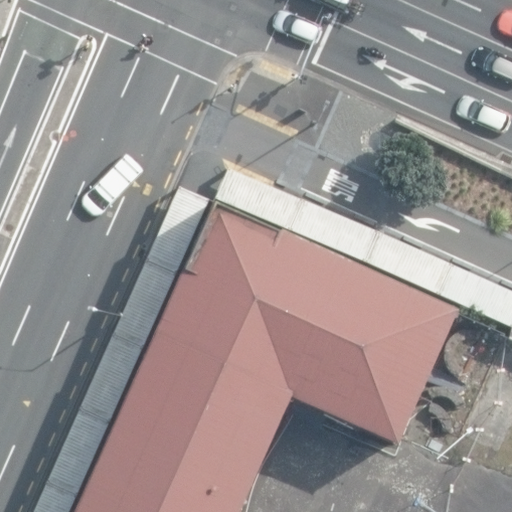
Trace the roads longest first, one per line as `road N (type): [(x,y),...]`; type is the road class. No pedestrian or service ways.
road 1 (secondary): [(166,0),(0,430)]
road 2 (trunk): [(511,67),(361,0)]
road 3 (secondary): [(0,149),(61,0)]
